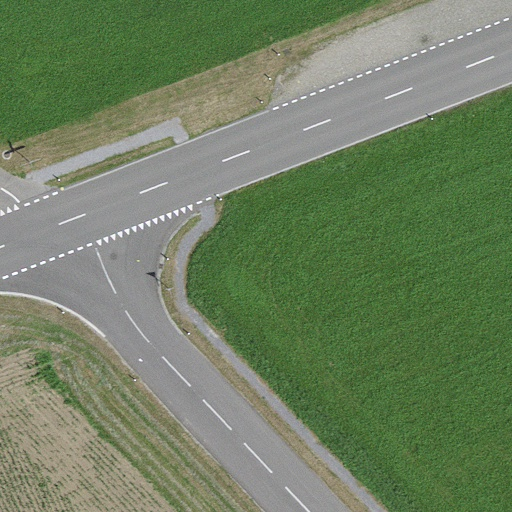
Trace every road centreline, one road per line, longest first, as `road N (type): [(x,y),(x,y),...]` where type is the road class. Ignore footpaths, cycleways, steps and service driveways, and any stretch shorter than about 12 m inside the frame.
road 1 (primary): [(511,52),(56,227)]
road 2 (tertiary): [(56,227),(311,511)]
